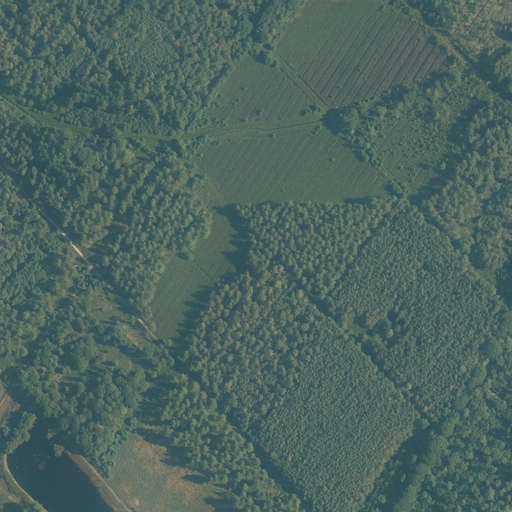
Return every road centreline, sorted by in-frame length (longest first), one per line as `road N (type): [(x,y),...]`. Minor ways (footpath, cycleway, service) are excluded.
road 1 (track): [(0,166),(308,511)]
road 2 (track): [(14,384),(130,511)]
road 3 (track): [(0,404),(92,268)]
